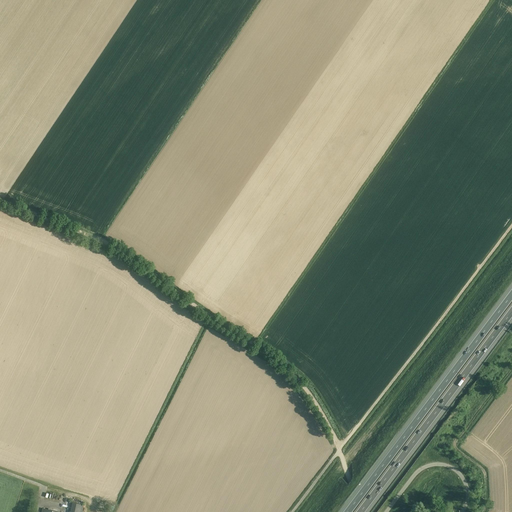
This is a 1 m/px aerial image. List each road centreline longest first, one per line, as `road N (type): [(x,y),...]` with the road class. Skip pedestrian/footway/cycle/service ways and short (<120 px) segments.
road 1 (track): [(347,479),(302,383),(117,249),(0,203)]
road 2 (motorway): [(511,295),(347,511)]
road 3 (motorway): [(363,511),(511,315)]
road 4 (unclassified): [(386,511),(415,472),(441,464),(466,485),(462,511)]
